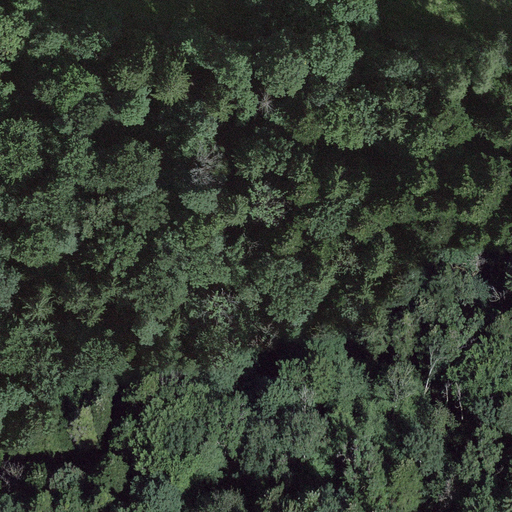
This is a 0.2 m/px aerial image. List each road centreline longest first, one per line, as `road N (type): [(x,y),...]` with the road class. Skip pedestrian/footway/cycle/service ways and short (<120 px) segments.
road 1 (track): [(0,421),(12,405),(89,384),(202,424),(246,423),(326,366),(354,329),(393,313),(475,305),(511,287)]
road 2 (track): [(0,61),(112,66),(306,122),(511,121)]
road 3 (track): [(140,511),(85,499),(0,497)]
